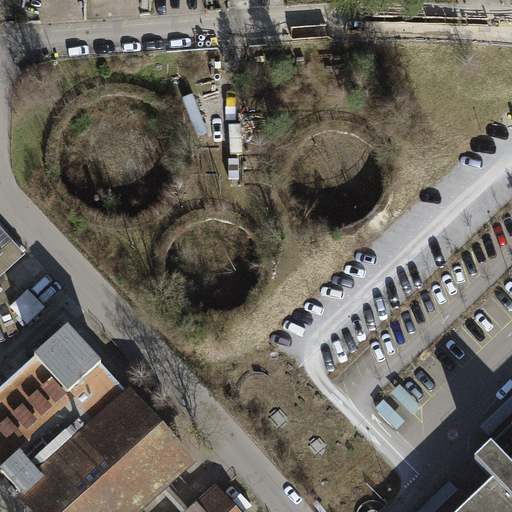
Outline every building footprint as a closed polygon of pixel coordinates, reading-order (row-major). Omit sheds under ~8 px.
[(33,291),(14,305),(27,323),(46,309),(33,291)] [(134,511),(190,461),(68,329),(0,391),(0,469),(39,511),(134,511)] [(401,387),(394,394),(413,413),(420,406),(401,387)] [(511,413),(511,398),(482,428),(489,435),(511,413)] [(385,402),(378,409),(396,429),(403,422),(385,402)] [(493,479),(459,511),(511,511),(511,426),(494,444),(476,461),(493,479)] [(450,483),(419,511),(434,511),(457,490),(450,483)] [(233,511),(217,494),(196,511),(233,511)]
